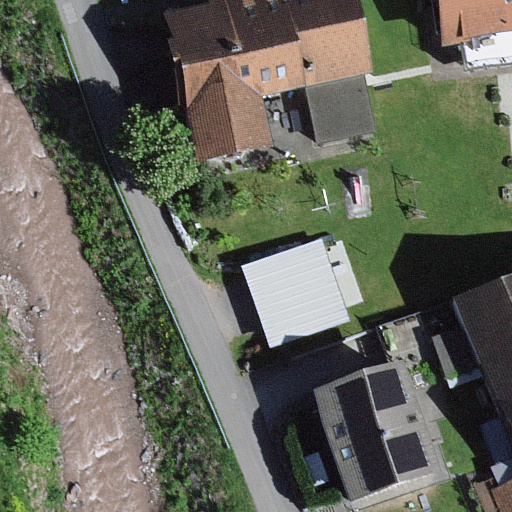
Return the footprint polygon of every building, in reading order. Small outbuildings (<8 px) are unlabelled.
[(195,0),(200,18),(152,28),(184,180),(260,164),(249,112),(300,101),(310,152),(369,140),(358,87),(364,85),(345,0),(195,0)] [(511,0),(419,0),(429,64),(511,51),(511,0)] [(317,246),(236,274),(265,356),(346,328),(317,246)] [(511,286),(441,316),(511,483),(511,286)] [(390,378),(298,411),(334,511),(362,511),(430,488),(390,378)] [(511,511),(511,487),(486,497),(492,511),(511,511)]
